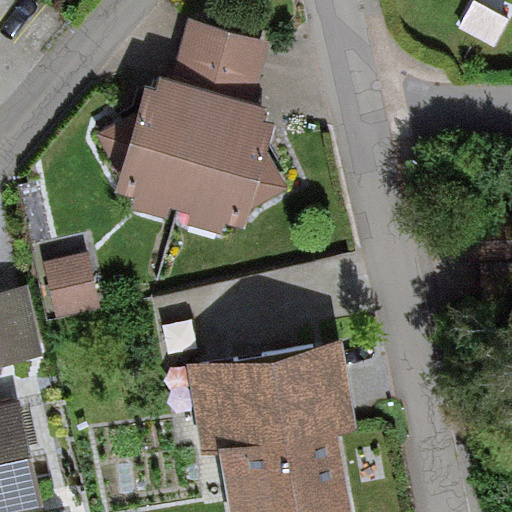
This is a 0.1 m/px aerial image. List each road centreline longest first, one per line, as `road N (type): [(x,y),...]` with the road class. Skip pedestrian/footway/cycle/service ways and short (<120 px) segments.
road 1 (residential): [(357,99),(453,511)]
road 2 (residential): [(125,0),(0,156)]
road 3 (residential): [(357,99),(511,106)]
